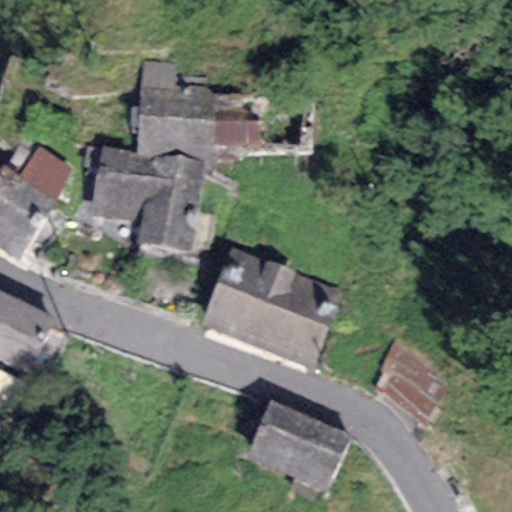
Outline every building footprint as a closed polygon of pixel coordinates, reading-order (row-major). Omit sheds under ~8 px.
[(141,62),(136,153),(203,164),(214,166),(215,145),(217,95),(217,89),(175,88),(174,64),(141,62)] [(242,96),(217,95),(215,145),(257,147),(258,116),(241,116),(242,96)] [(16,177),(53,205),(71,171),(38,147),(16,177)] [(136,153),(100,147),(89,215),(139,223),(136,244),(189,252),(203,164),(136,153)] [(16,177),(0,166),(0,250),(13,260),(53,205),(16,177)] [(344,293),(229,249),(199,325),(314,369),(344,293)] [(53,318),(0,292),(0,358),(27,372),(53,318)] [(460,376),(396,338),(376,370),(382,374),(371,393),(429,427),(460,376)] [(351,436),(269,401),(244,458),(327,493),(351,436)]
